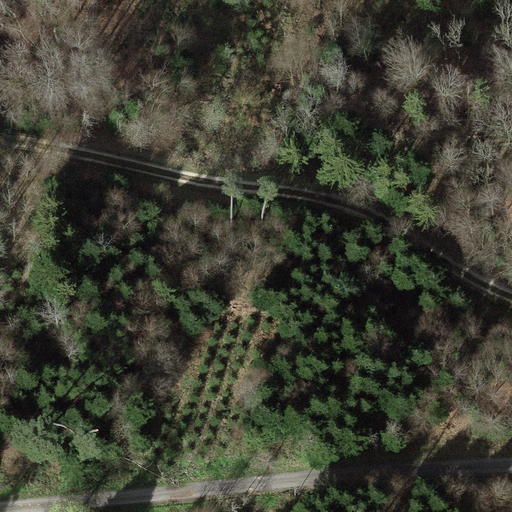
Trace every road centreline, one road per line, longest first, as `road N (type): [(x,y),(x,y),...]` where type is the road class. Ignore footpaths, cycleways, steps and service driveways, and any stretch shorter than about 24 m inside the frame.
road 1 (track): [(511,296),(478,283),(354,203),(0,139)]
road 2 (track): [(511,463),(0,508)]
